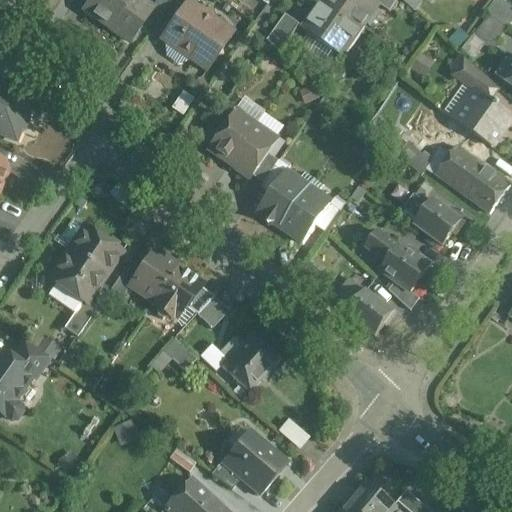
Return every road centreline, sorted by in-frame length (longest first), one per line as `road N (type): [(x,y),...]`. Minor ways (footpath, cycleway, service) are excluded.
road 1 (residential): [(387,400),(209,237),(113,133)]
road 2 (residential): [(511,231),(387,400)]
road 3 (residential): [(113,133),(0,272)]
road 4 (residential): [(113,133),(0,11)]
road 5 (tertiary): [(511,507),(387,400)]
road 6 (tertiary): [(387,400),(291,511)]
